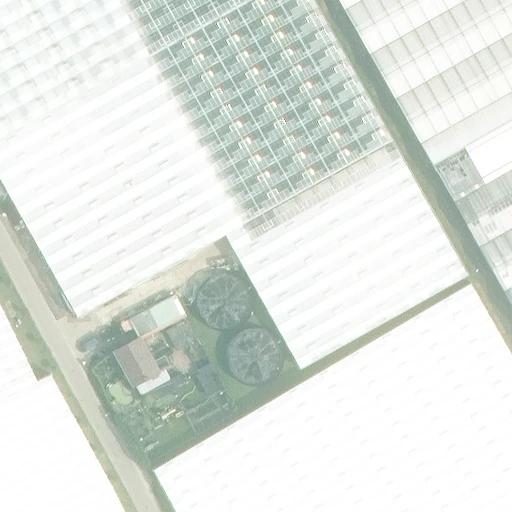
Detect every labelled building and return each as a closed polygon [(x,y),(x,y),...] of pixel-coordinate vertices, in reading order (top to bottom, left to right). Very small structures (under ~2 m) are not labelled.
[(0,0),(0,178),(76,315),(78,317),(224,235),(300,369),(465,277),(467,275),(312,0),(0,0)] [(511,0),(338,0),(449,197),(511,161),(511,0)] [(511,286),(511,161),(449,197),(502,292),(511,286)] [(158,467),(153,470),(175,511),(511,511),(511,356),(470,283),(467,285),(158,467)] [(511,286),(502,292),(511,309),(511,286)] [(0,511),(121,511),(54,385),(49,375),(44,377),(37,381),(28,364),(0,307),(0,511)] [(129,319),(120,324),(125,333),(133,328),(129,319)] [(196,340),(185,321),(166,331),(177,351),(196,340)] [(131,387),(134,386),(139,396),(167,381),(162,371),(168,368),(163,357),(152,363),(139,339),(113,353),(131,387)]
